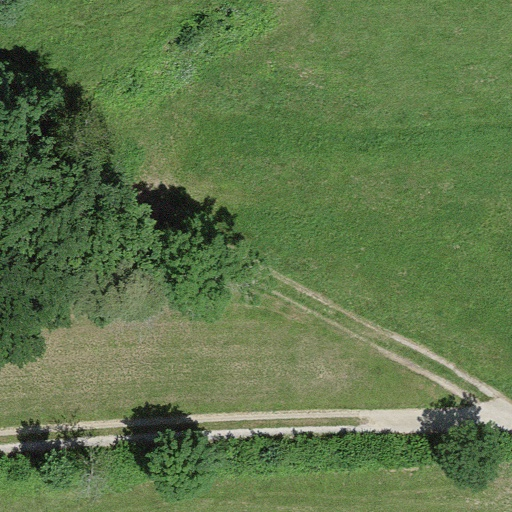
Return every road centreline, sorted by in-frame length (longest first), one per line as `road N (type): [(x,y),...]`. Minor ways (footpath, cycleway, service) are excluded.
road 1 (track): [(506,415),(0,153)]
road 2 (track): [(511,417),(0,440)]
